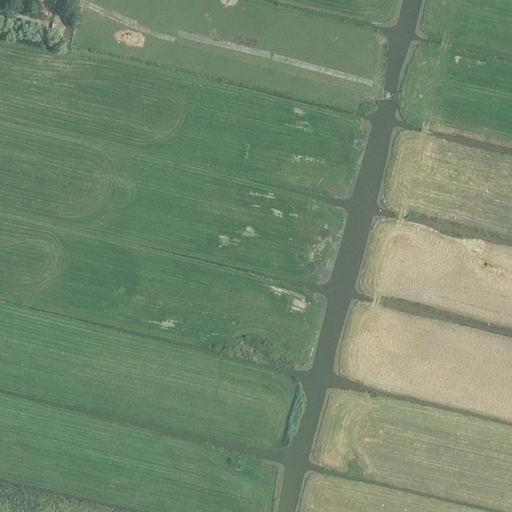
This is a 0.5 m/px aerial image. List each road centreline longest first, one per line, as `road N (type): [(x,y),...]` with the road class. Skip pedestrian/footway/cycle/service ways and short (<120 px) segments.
road 1 (track): [(426,107),(133,25),(89,0)]
road 2 (track): [(445,39),(426,107),(479,120)]
